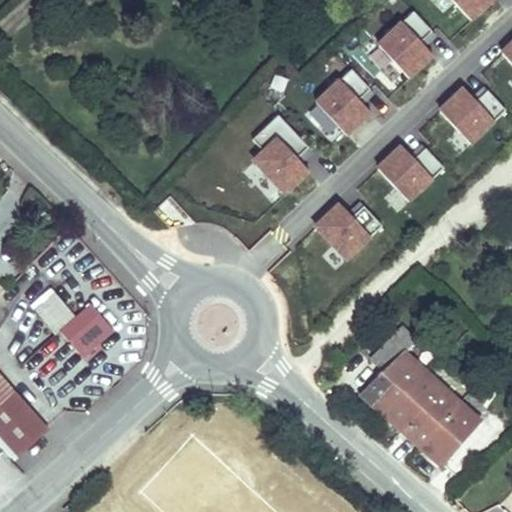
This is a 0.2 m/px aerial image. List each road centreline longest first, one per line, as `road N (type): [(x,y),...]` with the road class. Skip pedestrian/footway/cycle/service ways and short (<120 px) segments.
road 1 (unknown): [(84,452),(4,353),(17,308),(50,282)]
road 2 (tertiary): [(428,511),(304,403)]
road 3 (tertiary): [(114,232),(0,122)]
road 4 (tertiary): [(16,511),(130,411)]
